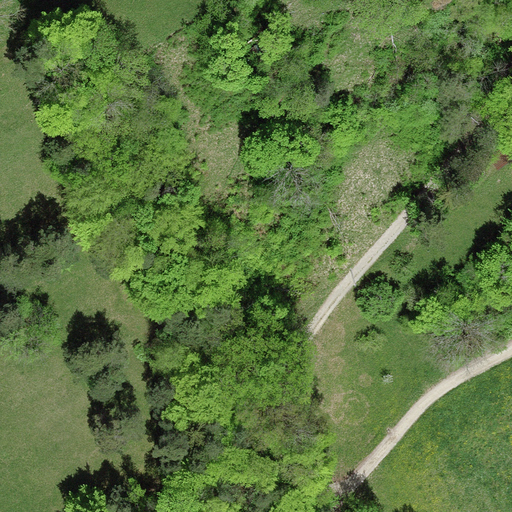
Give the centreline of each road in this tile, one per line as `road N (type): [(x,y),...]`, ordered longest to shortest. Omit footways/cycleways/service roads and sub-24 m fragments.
road 1 (track): [(511,71),(449,165),(341,287),(287,365),(282,413),(325,505)]
road 2 (track): [(325,505),(428,398),(511,348)]
